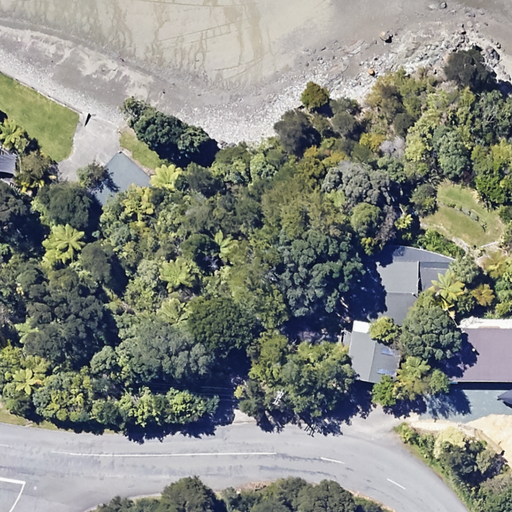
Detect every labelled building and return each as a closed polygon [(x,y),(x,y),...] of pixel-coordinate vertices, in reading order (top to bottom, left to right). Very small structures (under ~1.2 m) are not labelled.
[(148,181),(119,152),(80,192),(109,220),(148,181)] [(392,303),(417,308),(420,292),(460,301),(469,262),(404,248),(392,303)] [(393,382),(391,321),(348,323),(350,384),(393,382)] [(511,321),(494,321),(494,327),(452,326),(450,383),(511,384),(511,321)] [(511,433),(491,434),(492,481),(511,480),(511,433)]
